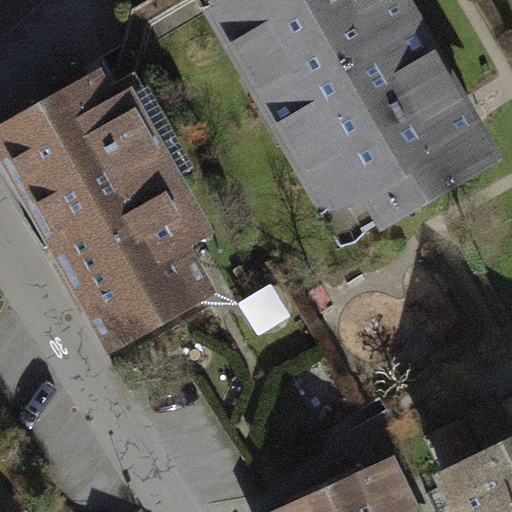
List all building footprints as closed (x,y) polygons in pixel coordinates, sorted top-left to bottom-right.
[(214,0),(197,0),(203,9),(212,6),(211,4),(214,0)] [(287,98),(414,23),(400,0),(214,0),(211,4),(212,6),(250,73),(251,75),(272,69),(287,98)] [(414,23),(287,98),(303,124),(288,139),(289,141),(328,207),(329,209),(348,203),(364,231),(365,230),(396,213),(397,215),(457,180),(456,178),(492,157),(414,23)] [(251,75),(250,73),(244,79),(280,143),(289,141),(288,139),(303,124),(287,98),(272,69),(251,75)] [(103,199),(164,164),(126,97),(108,106),(92,78),(49,103),(103,199)] [(0,135),(52,228),(103,199),(49,103),(0,129),(0,135)] [(164,164),(103,199),(166,312),(202,292),(177,248),(203,233),(164,164)] [(166,312),(103,199),(52,228),(70,259),(59,265),(77,296),(87,291),(115,340),(166,312)] [(329,209),(328,207),(321,214),(341,246),(355,243),(366,232),(365,230),(364,231),(348,203),(329,209)] [(490,455),(444,477),(461,511),(511,511),(511,430),(498,403),(471,416),(490,455)] [(414,511),(390,461),(281,511),(414,511)]
